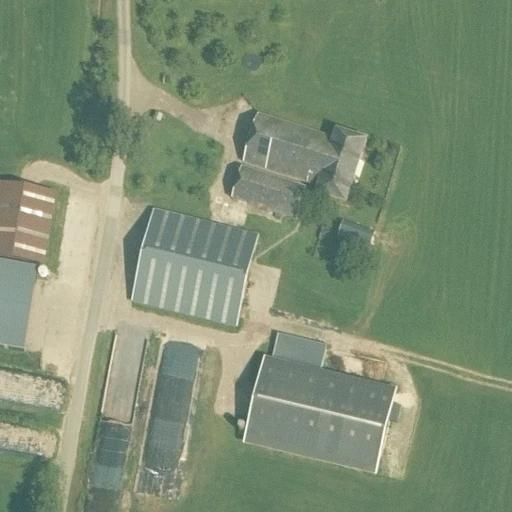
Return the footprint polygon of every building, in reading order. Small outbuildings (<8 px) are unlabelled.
[(333,140),(258,118),(243,164),(318,188),(315,196),(318,197),(318,201),(327,203),(329,200),(346,206),(366,142),(336,132),(333,140)] [(295,221),(305,191),(242,170),(232,201),(295,221)] [(0,259),(43,267),(55,194),(0,185),(0,259)] [(236,328),(258,239),(154,214),(132,303),(236,328)] [(351,244),(357,246),(368,251),(374,236),(356,229),(351,244)] [(375,372),(378,358),(337,348),(333,362),(375,372)] [(376,475),(395,397),(264,365),(245,443),(376,475)]
